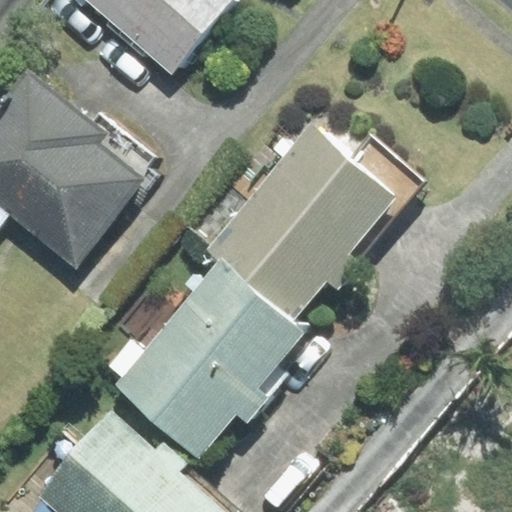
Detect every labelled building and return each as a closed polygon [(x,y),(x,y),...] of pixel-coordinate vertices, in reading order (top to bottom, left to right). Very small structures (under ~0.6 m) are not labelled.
[(249,0),(109,0),(189,70),(249,0)] [(0,124),(0,241),(21,216),(84,269),(166,171),(46,69),(0,124)] [(370,159),(326,116),(210,234),(235,259),(123,373),(206,454),(246,414),(255,422),(284,392),(276,384),(334,325),(314,305),(342,276),(353,286),(378,260),(369,251),(438,181),(392,137),(370,159)] [(511,511),(511,420),(494,403),(455,442),(441,428),(379,490),(400,511),(511,511)] [(129,409),(54,492),(75,511),(242,511),(196,469),(202,462),(179,440),(172,448),(129,409)]
